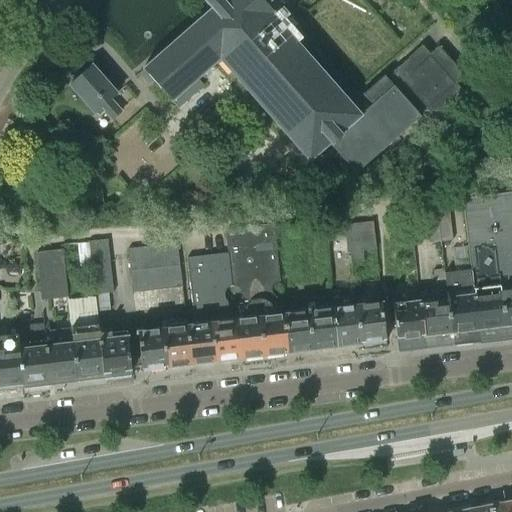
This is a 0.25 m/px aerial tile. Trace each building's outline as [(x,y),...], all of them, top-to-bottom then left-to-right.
[(212,10),(143,70),(172,102),(220,60),(266,113),(309,162),(329,144),(355,174),(419,118),(420,117),(418,116),(426,109),(434,118),(462,93),(455,84),(464,77),(438,48),(430,55),(422,47),(394,72),(395,73),(387,80),(384,76),(363,95),(372,105),(360,116),(281,25),(282,24),(266,7),(273,0),(205,0),(204,1),(212,10)] [(511,18),(501,21),(504,34),(511,32),(511,18)] [(503,34),(505,44),(511,42),(511,32),(504,34),(503,34)] [(101,109),(112,121),(121,112),(111,100),(117,95),(92,66),(69,86),(94,115),(101,109)] [(500,287),(511,285),(511,192),(462,199),(471,270),(473,290),(500,287)] [(449,213),(436,214),(440,242),(452,241),(449,213)] [(428,244),(440,242),(436,214),(425,216),(428,244)] [(364,262),(362,252),(376,250),(373,222),(344,225),(347,254),(349,253),(350,263),(364,262)] [(283,316),(281,299),(279,299),(277,298),(274,296),(273,295),(273,294),(272,292),(272,291),(271,289),(272,288),(272,287),(273,284),(275,283),(276,282),(277,281),(279,280),(274,225),(224,230),(227,253),(230,286),(234,287),(236,287),(238,288),(239,290),(240,292),(241,293),(241,295),(241,297),(241,299),(240,300),(239,302),(238,303),(237,304),(235,305),(232,305),(234,322),(239,359),(287,353),(283,316)] [(88,243),(90,253),(108,251),(107,240),(88,242),(88,243)] [(167,245),(170,267),(180,266),(177,244),(167,245)] [(170,267),(167,245),(157,246),(160,268),(170,267)] [(160,268),(157,246),(147,247),(150,269),(160,268)] [(150,269),(147,247),(137,248),(140,270),(150,269)] [(127,249),(130,271),(140,270),(137,248),(127,249)] [(41,301),(68,298),(66,287),(64,268),(62,250),(36,253),(41,301)] [(91,263),(109,261),(108,251),(90,253),(91,263)] [(186,328),(191,364),(239,359),(234,322),(232,305),(231,305),(229,304),(227,304),(226,302),(224,301),(223,299),(223,297),(223,296),(223,294),(223,292),(224,290),(225,289),(227,287),(229,287),(230,286),(227,253),(186,258),(193,327),(186,328)] [(91,263),(91,266),(92,274),(111,272),(109,261),(91,263)] [(182,287),(180,266),(170,267),(172,289),(182,287)] [(172,289),(170,267),(160,268),(162,290),(172,289)] [(160,268),(150,269),(152,291),(162,290),(160,268)] [(142,292),(152,291),(150,269),(140,270),(142,292)] [(435,292),(446,291),(444,273),(444,269),(433,271),(435,292)] [(142,292),(140,270),(130,271),(132,293),(142,292)] [(451,333),(478,330),(472,290),(473,290),(471,270),(444,273),(446,291),(446,293),(451,333)] [(92,274),(93,284),(112,282),(111,272),(92,274)] [(113,293),(112,282),(93,284),(94,295),(113,293)] [(504,327),(511,325),(511,285),(500,287),(504,327)] [(500,287),(473,290),(472,290),(478,330),(504,327),(500,287)] [(446,293),(419,296),(424,336),(451,333),(446,293)] [(396,340),(424,336),(419,296),(391,300),(396,340)] [(336,347),(386,341),(382,304),(331,310),(336,347)] [(336,347),(331,310),(283,316),(287,353),(336,347)] [(21,385),(48,382),(41,312),(22,314),(24,335),(15,336),(21,385)] [(48,382),(75,379),(70,329),(44,332),(42,312),(41,312),(48,382)] [(167,367),(191,364),(186,328),(185,319),(161,321),(162,331),(137,333),(142,370),(143,370),(167,367)] [(98,325),(97,326),(102,375),(131,372),(127,336),(114,338),(112,325),(98,327),(98,325)] [(75,379),(102,375),(97,326),(70,329),(75,379)] [(0,387),(21,385),(15,336),(0,337),(0,387)] [(480,511),(505,511),(504,502),(503,503),(491,506),(489,504),(480,506),(479,508),(480,511)]
